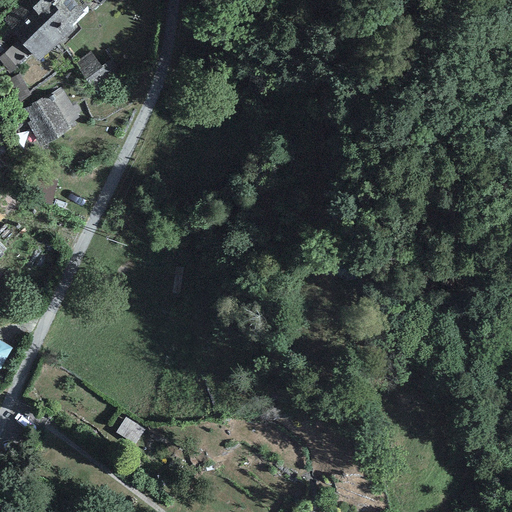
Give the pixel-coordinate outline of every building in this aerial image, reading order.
[(21,0),(22,1),(61,40),(73,28),(71,26),(83,13),(72,0),(21,0)] [(0,23),(0,24),(22,45),(38,61),(61,40),(22,1),(0,23)] [(0,60),(9,75),(28,57),(12,46),(0,56),(0,60)] [(91,51),(76,62),(97,91),(118,76),(107,61),(101,65),(91,51)] [(31,97),(19,74),(8,80),(20,103),(31,97)] [(30,121),(27,123),(41,147),(76,125),(74,121),(83,115),(76,103),(73,106),(60,87),(24,109),(30,121)] [(0,368),(12,348),(0,341),(0,368)]
